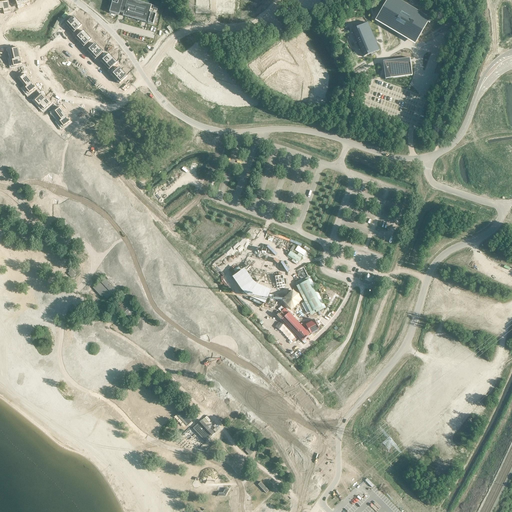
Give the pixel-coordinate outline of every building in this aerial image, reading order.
[(112,0),(109,12),(119,15),(119,13),(123,14),(123,16),(153,24),(156,14),(151,13),(149,13),(152,5),(133,0),(112,0)] [(321,0),(311,0),(308,4),(314,9),(321,0)] [(387,0),(378,16),(417,40),(428,22),(430,23),(432,20),(430,18),(412,8),(413,8),(406,4),(406,5),(398,0),(387,0)] [(8,2),(2,3),(3,9),(4,13),(10,12),(9,4),(11,4),(10,1),(8,1),(8,2)] [(72,18),(65,25),(66,24),(70,28),(68,29),(69,29),(78,21),(76,19),(77,18),(75,15),(72,18)] [(78,21),(69,29),(69,30),(70,29),(73,32),(72,33),(73,34),(80,28),(81,29),(83,27),(81,24),(80,24),(78,21)] [(352,29),(358,44),(357,44),(358,46),(359,46),(363,57),(365,56),(371,54),(371,56),(374,54),(374,53),(379,50),(376,41),(375,42),(373,35),(370,28),(368,23),(353,29),(352,29)] [(82,32),(74,39),(75,40),(76,39),(79,42),(78,43),(78,44),(87,35),(85,33),(87,32),(85,30),(82,32),(81,32),(82,32)] [(87,35),(78,44),(79,44),(80,43),(83,47),(82,48),(89,42),(91,43),(93,41),(90,38),(91,38),(90,38),(87,35)] [(93,45),(86,52),(87,51),(91,55),(90,56),(99,48),(97,46),(98,44),(96,42),(93,45)] [(16,49),(12,50),(14,59),(14,60),(21,59),(20,54),(21,54),(21,51),(19,51),(18,48),(17,49),(17,48),(16,48),(16,49)] [(99,48),(90,56),(91,55),(95,59),(94,60),(94,61),(101,54),(102,56),(104,54),(102,51),(99,48)] [(107,56),(100,62),(100,63),(101,62),(105,66),(104,67),(113,58),(111,56),(112,55),(110,53),(107,55),(107,56)] [(113,58),(104,67),(105,66),(109,70),(107,71),(108,71),(115,65),(116,66),(118,64),(116,62),(116,61),(115,61),(113,58)] [(387,64),(384,64),(384,70),(384,71),(385,79),(412,76),(410,58),(387,61),(387,64)] [(14,60),(9,61),(9,62),(10,61),(12,67),(16,66),(16,67),(17,67),(17,66),(20,66),(20,67),(23,67),(22,65),(21,59),(14,60)] [(117,69),(110,76),(112,75),(115,79),(114,80),(123,72),(121,70),(123,69),(121,66),(118,69),(117,69)] [(123,72),(114,80),(115,79),(119,83),(118,84),(118,85),(125,79),(126,80),(129,78),(126,75),(123,72)] [(24,76),(20,78),(27,86),(26,86),(27,87),(32,83),(29,79),(31,78),(29,75),(27,77),(25,74),(24,75),(24,76)] [(27,87),(23,90),(23,91),(24,90),(28,94),(31,92),(32,92),(32,91),(34,90),(35,91),(38,89),(36,88),(32,83),(27,87)] [(37,99),(35,101),(39,106),(38,107),(47,99),(46,98),(46,97),(46,98),(42,94),(43,94),(41,92),(39,94),(41,96),(37,99),(36,99),(37,99)] [(47,99),(38,107),(39,106),(41,108),(40,109),(41,108),(43,111),(47,107),(47,108),(47,107),(49,105),(50,106),(53,104),(51,103),(48,100),(48,99),(47,99)] [(58,109),(55,112),(61,120),(61,121),(67,117),(64,113),(65,112),(63,109),(62,110),(60,108),(59,109),(58,109)] [(61,120),(57,124),(58,123),(62,128),(66,125),(66,126),(66,125),(68,123),(70,125),(72,123),(71,121),(70,122),(67,117),(61,121),(61,120)] [(273,254),(278,256),(283,247),(278,244),(273,254)] [(277,260),(284,271),(289,268),(281,257),(277,260)] [(303,265),(293,270),(295,275),(304,271),(306,276),(309,275),(303,265)] [(265,273),(261,278),(263,280),(267,282),(269,276),(265,273)] [(309,277),(295,284),(311,315),(325,308),(309,277)] [(116,291),(104,278),(95,286),(95,287),(107,299),(116,291)] [(244,280),(236,287),(248,301),(268,310),(273,300),(254,292),(244,280)] [(123,299),(123,298),(118,303),(118,304),(118,303),(120,305),(120,306),(119,307),(124,313),(122,314),(125,317),(126,316),(129,318),(136,312),(125,301),(123,299)] [(285,316),(281,320),(301,342),(309,335),(308,335),(320,329),(315,320),(305,325),(307,331),(306,331),(289,313),(284,309),(281,312),(285,316)] [(194,419),(190,415),(187,412),(187,411),(186,411),(187,410),(185,408),(184,409),(183,408),(182,409),(176,415),(187,426),(194,419)] [(214,434),(202,420),(193,429),(205,442),(214,434)] [(269,491),(261,482),(258,485),(265,492),(267,494),(269,491)]
